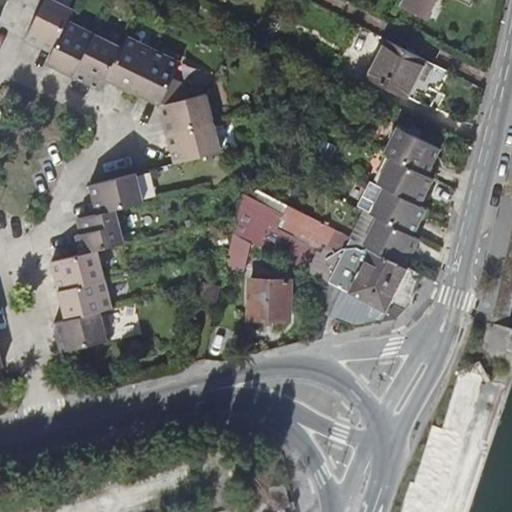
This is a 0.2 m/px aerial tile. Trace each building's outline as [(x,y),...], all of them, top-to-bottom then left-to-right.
[(43,0),(24,40),(49,53),(64,22),(71,9),(53,0),(43,0)] [(401,0),(399,4),(425,17),(433,0),(401,0)] [(64,22),(49,53),(44,63),(71,77),(91,36),(64,22)] [(97,90),(102,80),(118,49),(91,36),(71,77),(97,90)] [(118,49),(102,80),(130,95),(151,54),(122,39),(118,49)] [(431,63),(390,43),(372,79),(410,99),(418,83),(421,84),(431,63)] [(130,95),(158,109),(185,102),(183,89),(169,82),(176,67),(151,54),(130,95)] [(203,98),(185,102),(158,109),(164,139),(210,127),(203,98)] [(383,143),(389,146),(425,165),(438,136),(397,115),(383,143)] [(164,139),(170,168),(216,156),(210,127),(164,139)] [(376,173),(383,177),(420,196),(434,169),(425,165),(389,146),(376,173)] [(88,189),(94,219),(114,214),(141,207),(133,177),(88,189)] [(369,204),(375,207),(411,226),(425,199),(420,196),(383,177),(369,204)] [(360,236),(404,258),(418,229),(411,226),(375,207),(360,236)] [(75,237),(80,258),(97,253),(119,248),(115,232),(118,231),(114,214),(94,219),(76,224),(78,236),(75,237)] [(351,231),(323,217),(314,232),(343,248),(351,231)] [(256,240),(238,231),(236,242),(253,251),(256,240)] [(360,236),(354,232),(331,278),(387,306),(392,295),(400,300),(409,297),(423,268),(404,258),(360,236)] [(50,265),(58,296),(105,285),(97,253),(80,258),(50,265)] [(253,282),(252,317),(292,318),(293,284),(253,282)] [(215,306),(220,288),(203,283),(198,301),(215,306)] [(58,296),(65,325),(99,317),(112,313),(105,285),(58,296)] [(62,360),(66,359),(106,348),(99,317),(65,325),(55,328),(62,360)]
